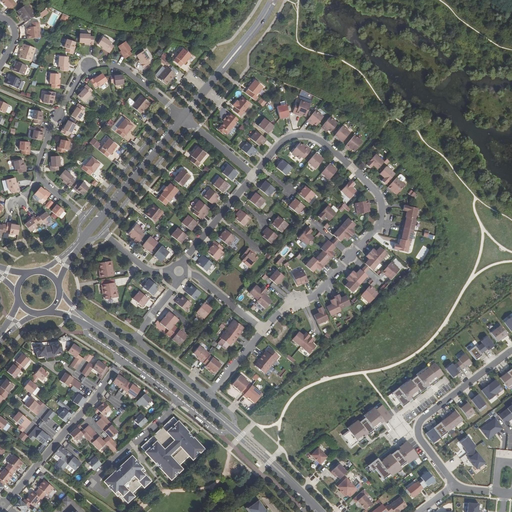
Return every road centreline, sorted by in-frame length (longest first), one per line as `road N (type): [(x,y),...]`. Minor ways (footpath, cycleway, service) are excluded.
road 1 (residential): [(253,174),(283,140),(307,134),(381,203),(374,230),(315,295),(284,308),(263,330)]
road 2 (residential): [(174,110),(121,67),(83,69),(41,154),(40,178)]
road 3 (residential): [(454,484),(418,434),(419,423),(511,350)]
road 4 (residential): [(3,504),(122,358)]
road 5 (residential): [(235,431),(87,321)]
road 6 (residential): [(79,242),(183,117)]
road 7 (residential): [(102,232),(192,123)]
road 8 (residential): [(174,110),(84,218)]
road 9 (residential): [(122,358),(218,431),(235,431)]
road 10 (residential): [(178,271),(253,174)]
